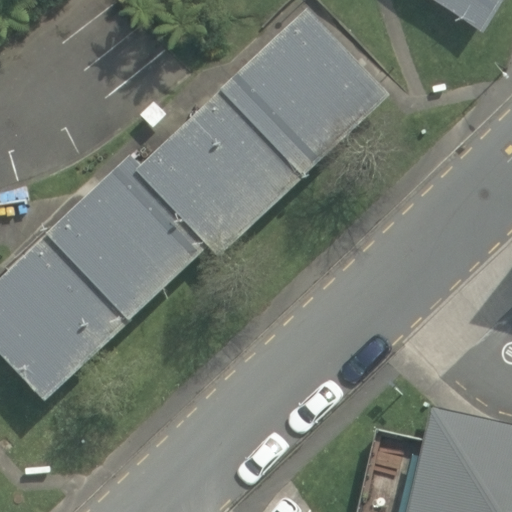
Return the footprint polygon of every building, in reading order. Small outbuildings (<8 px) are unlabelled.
[(505,0),(452,0),(492,24),(505,0)] [(390,102),(397,95),(312,12),(225,94),(311,178),(390,102)] [(311,178),(225,94),(146,171),(141,176),(215,247),(227,259),(311,178)] [(136,323),(215,247),(141,176),(146,171),(134,160),(51,235),(136,323)] [(0,347),(53,403),(136,323),(51,235),(0,283),(0,347)] [(511,511),(511,424),(435,407),(413,511),(511,511)]
